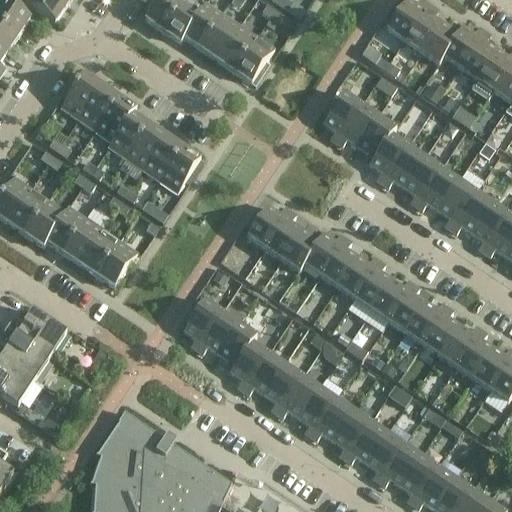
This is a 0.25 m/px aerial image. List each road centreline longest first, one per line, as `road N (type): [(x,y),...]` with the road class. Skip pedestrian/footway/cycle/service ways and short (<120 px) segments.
road 1 (residential): [(373,511),(201,399)]
road 2 (residential): [(511,311),(343,198)]
road 3 (residential): [(0,141),(57,58),(99,44)]
road 4 (residential): [(214,119),(99,44)]
